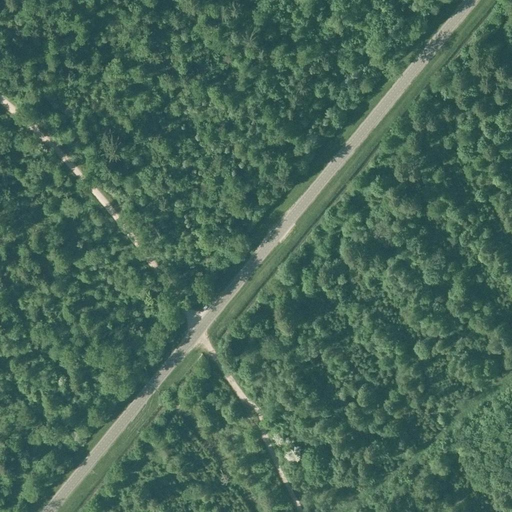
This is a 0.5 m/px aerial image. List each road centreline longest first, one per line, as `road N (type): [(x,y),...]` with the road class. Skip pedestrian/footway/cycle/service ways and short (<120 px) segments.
road 1 (tertiary): [(47,511),(471,0)]
road 2 (track): [(159,273),(108,205),(0,98)]
road 3 (track): [(343,511),(511,375)]
